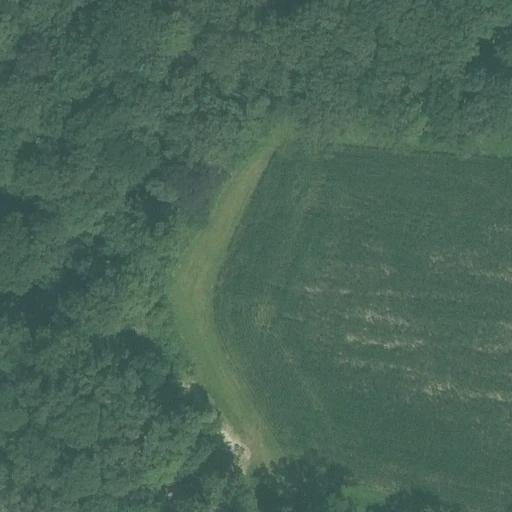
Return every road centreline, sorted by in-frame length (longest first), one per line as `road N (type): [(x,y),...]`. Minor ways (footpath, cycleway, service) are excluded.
road 1 (unclassified): [(194,511),(0,277)]
road 2 (unclassified): [(166,511),(0,471)]
